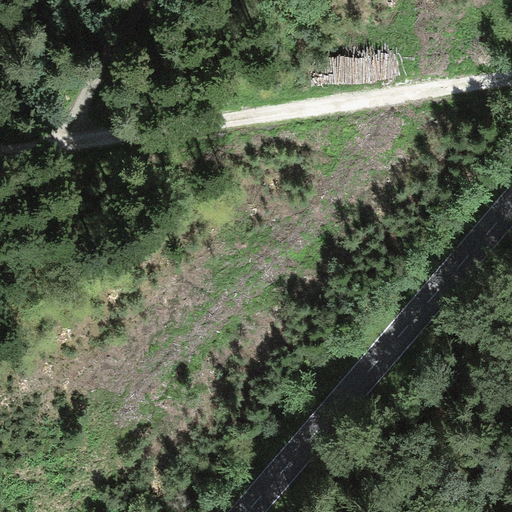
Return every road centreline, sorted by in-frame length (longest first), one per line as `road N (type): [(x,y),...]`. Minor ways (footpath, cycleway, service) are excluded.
road 1 (track): [(511,77),(0,152)]
road 2 (secondary): [(243,511),(511,200)]
road 3 (track): [(71,140),(86,100),(148,0)]
